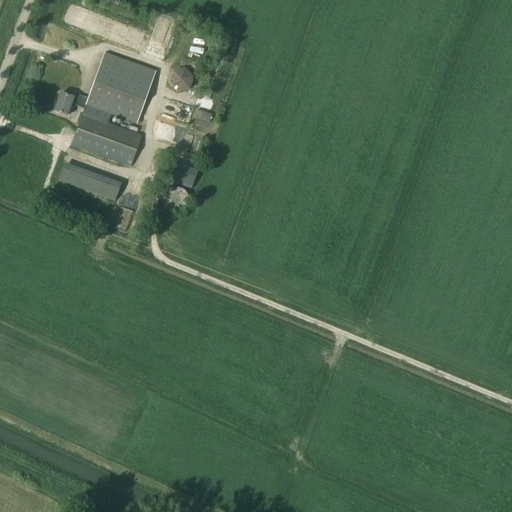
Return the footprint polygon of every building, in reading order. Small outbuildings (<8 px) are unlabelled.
[(88,99),(84,110),(71,146),(131,168),(142,136),(109,124),(112,116),(137,125),(156,72),(105,53),(88,99)] [(173,71),(169,83),(177,93),(190,90),(193,78),(185,69),(173,71)] [(205,89),(203,96),(202,99),(209,101),(212,92),(209,91),(205,89)] [(88,99),(73,93),(71,98),(61,94),(54,112),(67,117),(71,105),(84,110),(88,99)] [(198,110),(195,118),(210,123),(212,115),(198,110)] [(197,188),(203,171),(171,159),(165,176),(197,188)] [(60,183),(118,199),(123,180),(65,164),(60,183)] [(190,203),(190,200),(189,197),(188,195),(186,193),(183,191),(181,190),(178,189),(176,189),(173,190),(171,191),(169,192),(167,194),(165,196),(164,198),(163,201),(163,204),(163,206),(164,209),(166,211),(167,213),(170,214),(172,215),(174,216),(177,216),(179,216),(182,215),(184,214),(186,213),(188,211),(189,209),(190,206),(190,203)]
